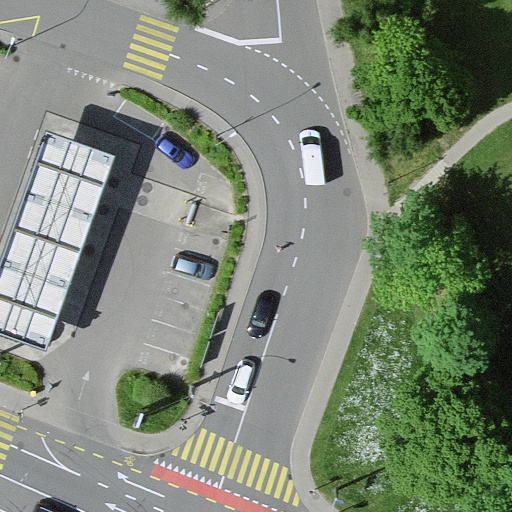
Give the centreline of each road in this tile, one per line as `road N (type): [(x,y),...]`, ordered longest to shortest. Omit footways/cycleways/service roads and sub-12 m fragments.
road 1 (tertiary): [(271,113),(301,169),(301,244),(212,511)]
road 2 (tertiary): [(3,0),(212,70),(271,113)]
